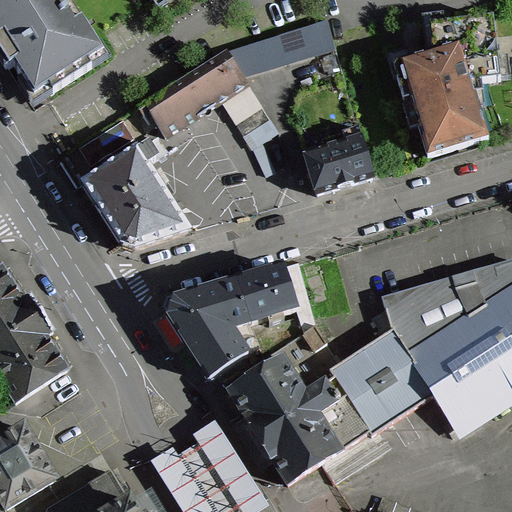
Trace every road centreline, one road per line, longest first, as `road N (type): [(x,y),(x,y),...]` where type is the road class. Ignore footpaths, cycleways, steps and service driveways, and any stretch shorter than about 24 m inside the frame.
road 1 (residential): [(93,290),(511,165)]
road 2 (secondary): [(251,511),(193,412),(137,360)]
road 3 (secondary): [(137,360),(152,435),(201,511)]
